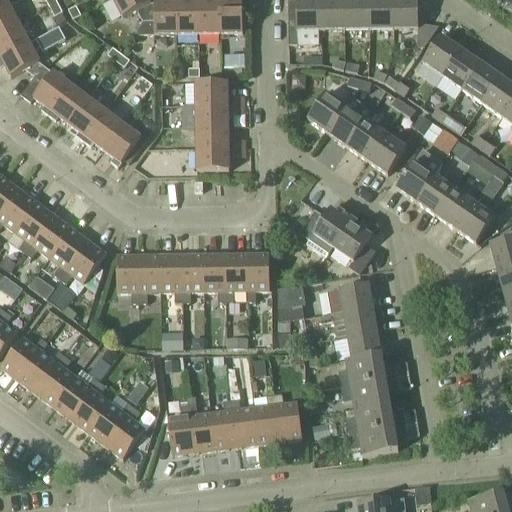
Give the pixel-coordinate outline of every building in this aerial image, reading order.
[(0,0),(0,12),(9,8),(4,0),(0,0)] [(50,11),(58,6),(54,0),(46,0),(45,1),(50,11)] [(148,0),(114,0),(112,1),(123,21),(137,14),(142,22),(155,22),(154,6),(151,6),(148,0)] [(393,33),(393,2),(369,3),(369,33),(393,33)] [(418,2),(393,2),(393,33),(418,32),(418,26),(418,2)] [(345,33),(345,3),(321,4),(321,34),(345,33)] [(369,33),(369,3),(345,3),(345,33),(369,33)] [(321,34),(321,4),(296,4),(296,30),(289,30),(290,49),(299,49),(299,34),(321,34)] [(220,38),(220,5),(198,6),(199,38),(220,38)] [(220,38),(243,37),(243,5),(220,5),(220,38)] [(50,11),(55,20),(63,16),(58,6),(50,11)] [(177,38),(177,6),(154,6),(155,22),(142,22),(135,39),(177,38)] [(199,38),(198,6),(177,6),(177,38),(199,38)] [(0,37),(19,27),(9,8),(0,12),(0,37)] [(77,9),(69,13),(68,13),(73,22),(81,18),(77,9)] [(439,30),(418,26),(418,32),(418,51),(424,51),(439,30)] [(0,61),(29,46),(19,27),(0,37),(0,61)] [(37,42),(43,54),(67,42),(60,30),(37,42)] [(443,81),(461,54),(441,40),(422,66),(443,81)] [(35,80),(43,69),(40,66),(29,46),(0,61),(0,70),(0,71),(5,69),(11,81),(26,73),(35,80)] [(116,65),(121,58),(113,51),(108,58),(116,65)] [(463,94),(481,67),(461,54),(443,81),(463,94)] [(116,65),(120,68),(124,71),(130,64),(121,58),(116,65)] [(482,108),(501,81),(481,67),(463,94),(482,108)] [(35,80),(21,99),(31,106),(34,102),(44,110),(42,114),(49,119),(71,90),(43,69),(35,80)] [(189,72),(189,81),(199,81),(199,72),(189,72)] [(153,88),(142,81),(133,93),(144,101),(153,88)] [(502,121),(511,107),(511,88),(501,81),(482,108),(502,121)] [(196,109),(228,109),(228,87),(195,87),(196,109)] [(71,90),(49,119),(56,124),(59,120),(69,128),(88,102),(71,90)] [(307,123),(328,137),(346,111),(326,96),(307,123)] [(244,108),(244,100),(233,100),(233,108),(244,108)] [(88,102),(69,128),(79,136),(76,140),(83,145),(105,115),(88,102)] [(511,107),(502,121),(511,128),(511,107)] [(244,108),(233,108),(233,118),(244,118),(244,108)] [(182,131),(196,131),(196,109),(182,110),(182,131)] [(196,131),(228,130),(228,109),(196,109),(196,131)] [(346,111),(328,137),(347,151),(366,124),(346,111)] [(437,111),(431,119),(441,126),(446,118),(437,111)] [(104,154),(123,128),(105,115),(83,145),(90,150),(93,146),(104,154)] [(446,118),(441,126),(461,140),(466,132),(446,118)] [(366,124),(347,151),(367,165),(386,138),(366,124)] [(422,141),(450,157),(460,140),(432,124),(422,141)] [(123,128),(104,154),(114,162),(111,166),(119,171),(141,142),(123,128)] [(197,153),(229,152),(228,130),(196,131),(197,153)] [(386,138),(367,165),(388,179),(406,152),(386,138)] [(245,151),(245,143),(233,143),(233,152),(245,151)] [(245,151),(233,152),(234,161),(245,161),(245,151)] [(197,153),(197,175),(229,175),(229,152),(197,153)] [(396,192),(416,206),(435,179),(442,169),(421,155),(396,192)] [(466,176),(496,196),(509,177),(479,157),(466,176)] [(435,179),(416,206),(436,220),(455,193),(435,179)] [(0,219),(19,194),(2,181),(0,183),(0,219)] [(455,193),(436,220),(456,233),(474,207),(455,193)] [(14,236),(37,207),(19,194),(0,219),(0,233),(3,228),(14,236)] [(25,258),(54,220),(37,207),(14,236),(25,245),(19,253),(25,258)] [(474,207),(456,233),(476,248),(495,221),(474,207)] [(333,251),(353,223),(340,214),(338,217),(331,212),(325,220),(315,213),(299,236),(309,244),(307,247),(326,261),(333,251)] [(49,262),(71,232),(54,220),(25,258),(32,263),(38,254),(49,262)] [(353,223),(333,251),(353,265),(348,271),(360,279),(376,256),(365,248),(371,240),(364,235),(366,232),(353,223)] [(60,284),(89,245),(71,232),(49,262),(60,271),(54,279),(60,284)] [(511,240),(490,247),(496,271),(511,266),(511,240)] [(60,284),(66,288),(73,280),(84,289),(107,259),(89,245),(60,284)] [(248,296),(247,258),(226,259),(226,307),(234,306),(234,296),(248,296)] [(247,258),(248,296),(248,306),(256,306),(256,296),(270,295),(269,258),(247,258)] [(161,260),(161,297),(175,297),(175,307),(183,307),(182,259),(161,260)] [(182,259),(183,307),(191,307),(191,297),(204,296),(204,259),(182,259)] [(226,307),(226,259),(204,259),(204,296),(218,296),(218,307),(226,307)] [(140,308),(139,260),(117,260),(117,298),(132,297),(132,308),(140,308)] [(161,297),(161,260),(139,260),(140,308),(148,308),(148,297),(161,297)] [(511,266),(496,271),(502,294),(511,291),(511,266)] [(30,290),(48,303),(55,293),(37,280),(30,290)] [(14,287),(6,298),(15,304),(23,293),(14,287)] [(343,317),(373,312),(369,287),(339,292),(343,317)] [(278,293),(278,313),(306,309),(302,289),(293,290),(278,293)] [(511,291),(502,294),(509,317),(511,316),(511,291)] [(348,341),(377,335),(373,312),(343,317),(348,341)] [(0,323),(0,360),(17,338),(6,329),(12,321),(5,316),(0,323)] [(377,335),(348,341),(352,364),(381,359),(377,335)] [(183,354),(183,336),(169,337),(169,354),(183,354)] [(19,385),(41,355),(47,347),(41,342),(35,351),(23,342),(1,372),(19,385)] [(36,398),(65,360),(58,355),(52,364),(41,355),(19,385),(36,398)] [(319,369),(318,357),(309,358),(309,370),(311,370),(319,369)] [(352,364),(346,365),(347,374),(338,376),(344,406),(353,405),(354,413),(390,407),(381,359),(352,364)] [(36,398),(53,411),(76,381),(65,373),(71,365),(65,360),(36,398)] [(91,377),(101,383),(111,367),(101,361),(91,377)] [(166,377),(179,376),(179,363),(165,364),(166,377)] [(408,374),(407,366),(394,368),(396,377),(408,374)] [(408,374),(396,377),(397,385),(410,383),(408,374)] [(76,381),(53,411),(71,424),(99,386),(93,381),(87,389),(76,381)] [(410,383),(397,385),(399,394),(411,392),(410,383)] [(127,402),(136,409),(149,392),(140,385),(127,402)] [(88,437),(110,407),(100,399),(106,391),(99,386),(71,424),(88,437)] [(238,394),(230,395),(231,404),(239,403),(238,394)] [(274,399),(280,447),(302,444),(298,407),(284,408),(282,398),(274,399)] [(254,412),(259,449),(280,447),(274,399),(266,400),(268,410),(254,412)] [(181,411),(188,410),(187,402),(180,403),(181,411)] [(232,404),(237,452),(259,449),(254,412),(241,414),(239,403),(232,404)] [(211,417),(216,455),(237,452),(232,404),(224,405),(225,416),(211,417)] [(105,450),(134,412),(128,407),(121,415),(110,407),(88,437),(105,450)] [(390,407),(354,413),(355,421),(346,423),(352,453),(361,452),(362,461),(398,455),(390,407)] [(196,409),(189,410),(194,457),(216,455),(211,417),(198,419),(196,409)] [(194,457),(189,410),(188,410),(181,411),(182,421),(168,423),(172,460),(194,457)] [(134,412),(105,450),(123,463),(146,433),(134,425),(140,417),(134,412)] [(417,422),(415,413),(403,415),(404,424),(417,422)] [(406,432),(418,430),(417,422),(404,424),(406,432)] [(328,428),(317,430),(319,442),(330,440),(328,428)] [(418,430),(406,432),(407,442),(420,440),(418,430)] [(431,491),(410,493),(411,509),(432,507),(431,491)] [(507,511),(503,496),(468,506),(470,511),(507,511)] [(357,511),(405,511),(404,502),(390,504),(390,503),(357,507),(357,511)]
